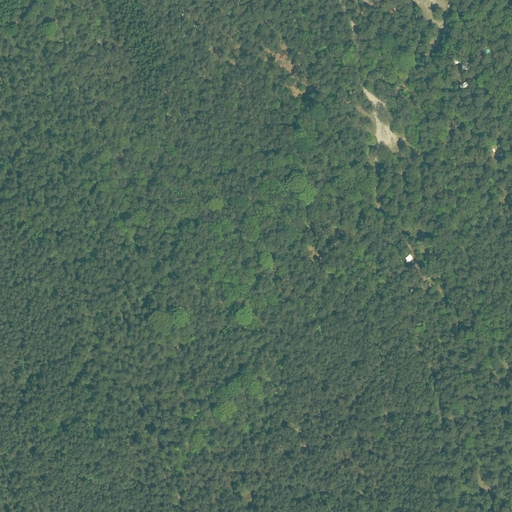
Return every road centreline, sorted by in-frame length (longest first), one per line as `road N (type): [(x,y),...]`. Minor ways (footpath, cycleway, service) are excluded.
road 1 (track): [(394,511),(395,442),(384,387),(392,335),(372,244),(380,214),(373,175),(379,106),(363,81),(358,35),(343,0)]
road 2 (track): [(246,364),(279,394),(306,463),(328,475),(375,445),(449,432),(511,389)]
